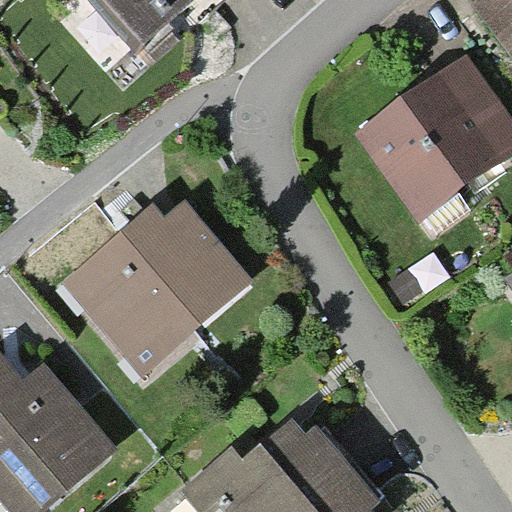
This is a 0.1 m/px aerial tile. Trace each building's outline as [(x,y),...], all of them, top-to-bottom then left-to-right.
[(221,0),(90,0),(150,65),(221,0)] [(511,0),(480,0),(479,2),(511,43),(511,0)] [(511,165),(511,123),(470,61),(362,134),(425,225),(511,165)] [(164,223),(154,210),(65,282),(144,378),(258,284),(191,202),(164,223)] [(26,381),(3,354),(0,356),(0,511),(49,511),(120,451),(45,365),(26,381)] [(305,432),(293,418),(276,432),(241,461),(234,452),(185,493),(201,511),(373,511),(385,503),(318,422),(305,432)]
